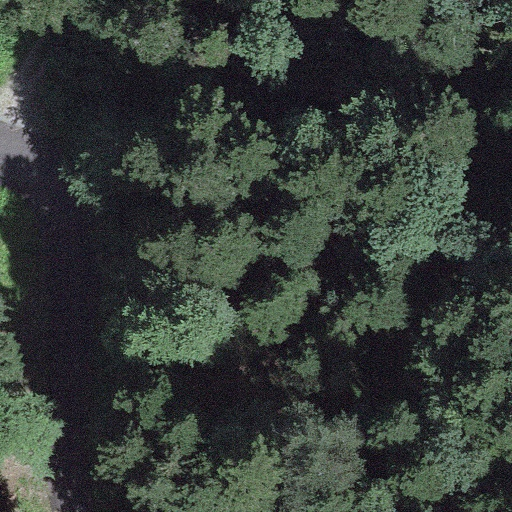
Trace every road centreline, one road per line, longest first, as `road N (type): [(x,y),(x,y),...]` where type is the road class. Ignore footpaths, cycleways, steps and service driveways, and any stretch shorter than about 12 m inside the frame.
road 1 (track): [(0,145),(43,157),(65,193),(71,237),(54,454),(67,511)]
road 2 (track): [(9,143),(79,0)]
